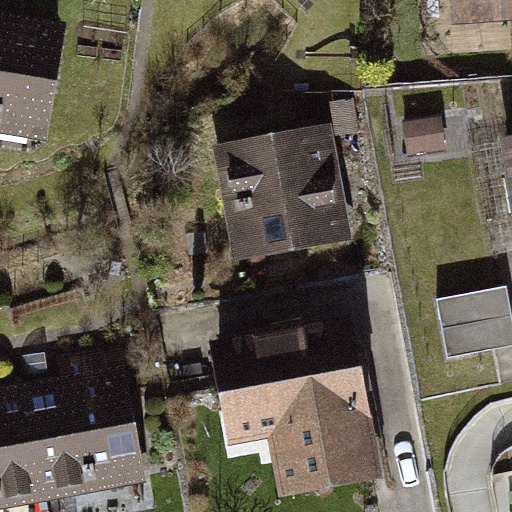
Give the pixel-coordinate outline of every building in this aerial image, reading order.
[(511,0),(452,0),(454,32),(511,28),(511,0)] [(74,35),(0,26),(0,149),(59,157),(74,35)] [(444,117),(403,121),(407,156),(448,151),(444,117)] [(332,139),(217,163),(242,284),(357,260),(332,139)] [(511,139),(502,142),(511,194),(511,139)] [(511,308),(509,288),(438,300),(447,358),(511,347),(511,308)] [(289,511),(329,511),(390,501),(359,335),(221,361),(240,465),(280,458),(289,511)] [(45,395),(65,511),(154,511),(131,379),(45,395)] [(0,511),(65,511),(45,395),(0,402),(0,511)]
